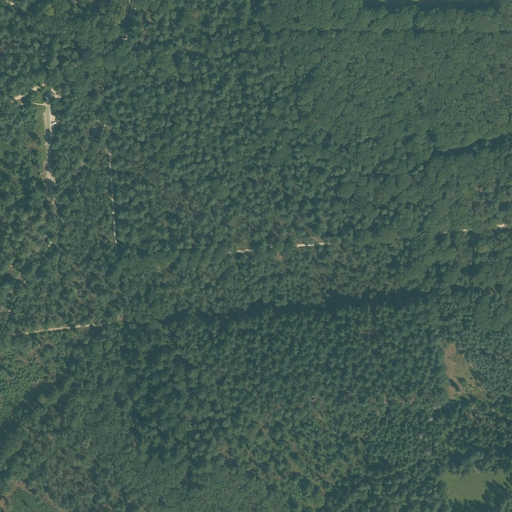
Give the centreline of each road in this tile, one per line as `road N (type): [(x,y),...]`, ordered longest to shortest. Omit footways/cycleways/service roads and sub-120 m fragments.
road 1 (track): [(511,127),(414,158),(294,223),(152,317)]
road 2 (track): [(117,262),(511,224)]
road 3 (track): [(121,57),(157,57),(255,26),(511,27)]
road 4 (track): [(121,320),(511,282)]
road 5 (track): [(82,63),(158,70),(260,35),(326,40),(360,11)]
road 6 (track): [(328,495),(152,317)]
road 7 (unclassified): [(59,211),(94,133),(128,0)]
road 8 (track): [(319,511),(328,495),(359,481),(447,454),(511,446)]
road 9 (track): [(117,262),(121,320),(0,332)]
road 10 (track): [(103,98),(117,262)]
